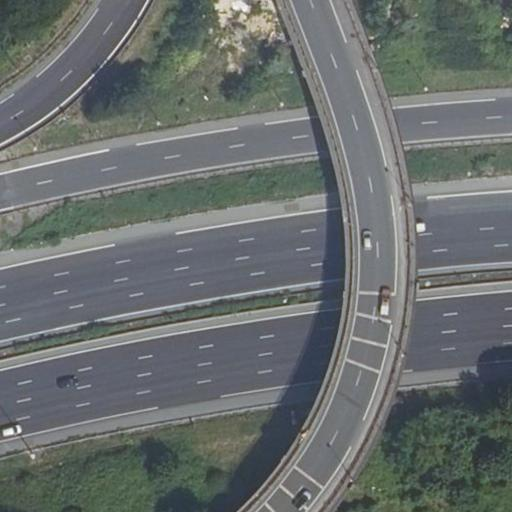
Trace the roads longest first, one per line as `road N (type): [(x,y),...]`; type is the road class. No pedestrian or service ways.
road 1 (motorway): [(279,511),(334,430),(361,365),(378,258),(365,152),(311,0)]
road 2 (motorway): [(0,407),(77,387),(399,336),(511,328)]
road 3 (motorway): [(511,231),(291,253),(0,308)]
road 4 (motorway): [(511,116),(263,140),(0,190)]
road 5 (motorway): [(118,1),(60,74),(0,120)]
